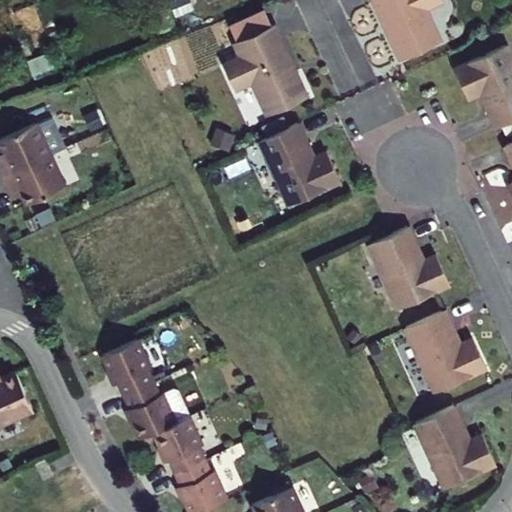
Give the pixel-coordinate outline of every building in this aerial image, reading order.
[(357,0),(368,22),(372,20),(376,27),(371,29),(383,54),(423,35),(408,3),(414,0),(357,0)] [(257,109),(298,90),(286,65),(281,67),(278,60),(282,57),(264,17),(223,36),(230,50),(213,58),(225,84),(242,76),(257,109)] [(368,22),(371,29),(376,27),(372,20),(368,22)] [(163,41),(172,78),(208,70),(199,32),(163,41)] [(467,84),(483,118),(511,104),(511,74),(493,35),(442,59),(456,90),(467,84)] [(281,67),(286,65),(282,57),(278,60),(281,67)] [(305,149),(289,115),(249,134),(279,198),(331,174),(316,144),(305,149)] [(0,166),(41,147),(26,116),(0,127),(0,166)] [(511,126),(492,136),(508,170),(496,176),(510,206),(511,205),(511,126)] [(41,147),(0,166),(0,182),(4,181),(7,187),(11,185),(16,197),(56,179),(41,147)] [(417,249),(401,215),(361,234),(391,298),(443,274),(429,244),(417,249)] [(451,334),(435,300),(394,319),(425,383),(476,358),(462,328),(451,334)] [(109,376),(115,389),(148,374),(129,332),(93,348),(106,377),(109,376)] [(0,417),(28,404),(8,365),(0,368),(0,417)] [(148,374),(115,389),(121,402),(118,403),(131,432),(145,426),(167,415),(148,374)] [(460,429),(444,395),(404,414),(434,479),(486,454),(472,424),(460,429)] [(162,453),(168,466),(200,451),(181,409),(167,415),(145,426),(158,454),(162,453)] [(200,451),(168,466),(174,478),(170,480),(184,509),(220,492),(200,451)] [(298,511),(285,481),(245,500),(251,511),(250,511),(298,511)]
